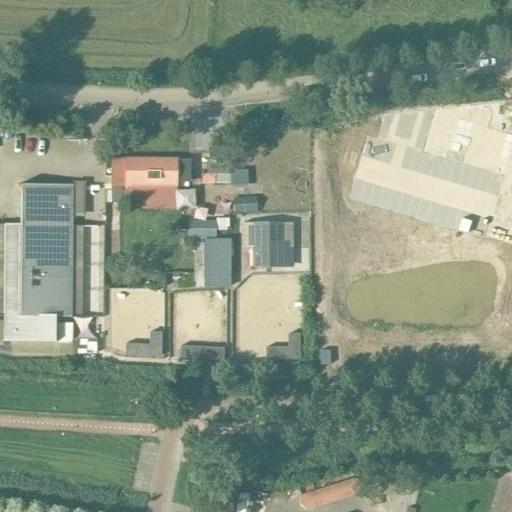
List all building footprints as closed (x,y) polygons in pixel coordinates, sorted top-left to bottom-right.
[(456,161),(502,175),(511,141),(511,136),(467,124),(456,161)] [(111,159),(110,184),(124,184),(124,189),(126,189),(143,189),(174,189),(175,189),(175,185),(175,183),(175,160),(175,159),(111,159)] [(190,160),(175,160),(175,183),(189,183),(190,160)] [(230,160),(206,160),(206,174),(230,174),(230,160)] [(0,321),(0,345),(3,346),(3,342),(11,342),(11,356),(72,356),(72,342),(59,342),(59,323),(59,317),(72,317),(82,317),(82,316),(82,226),(82,225),(73,225),(73,218),(85,218),(85,182),(73,182),(73,184),(73,185),(17,185),(17,186),(23,186),(22,225),(4,224),(0,224),(0,316),(3,316),(3,322),(0,321)] [(120,189),(111,189),(111,203),(120,203),(120,189)] [(126,189),(125,209),(174,209),(174,189),(143,189),(126,189)] [(252,223),(244,223),(244,250),(252,250),(253,268),(283,268),(283,250),(291,249),(291,222),(282,222),(252,223)] [(511,235),(482,301),(511,310),(511,235)] [(204,240),(204,287),(229,287),(229,240),(216,240),(215,240),(204,240)] [(72,323),(59,323),(59,342),(72,342),(72,323)] [(330,365),(329,351),(320,351),(320,365),(330,365)] [(136,405),(133,417),(151,421),(154,409),(136,405)] [(354,479),(348,481),(347,481),(352,495),(359,493),(361,484),(354,479)]
